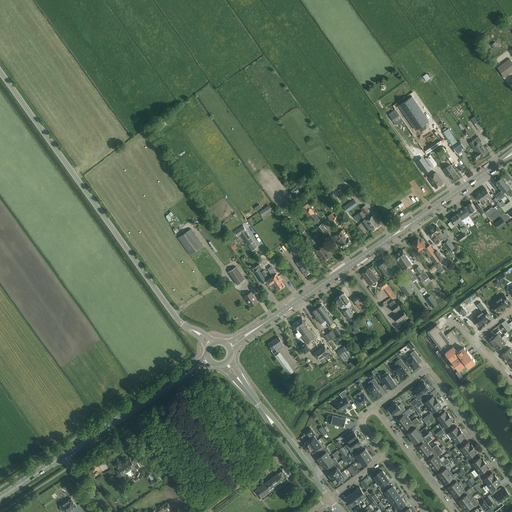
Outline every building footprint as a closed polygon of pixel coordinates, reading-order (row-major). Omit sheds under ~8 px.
[(511,61),(510,59),(497,67),(505,77),(511,72),(511,61)] [(405,101),(409,106),(415,101),(412,96),(405,101)] [(399,105),(402,110),(409,106),(405,101),(399,105)] [(409,106),(412,111),(419,106),(415,101),(409,106)] [(402,110),(405,115),(412,111),(409,106),(402,110)] [(412,111),(415,115),(422,111),(419,106),(412,111)] [(388,114),(397,126),(403,121),(395,109),(388,114)] [(405,115),(409,120),(415,115),(412,111),(405,115)] [(415,115),(419,120),(425,116),(422,111),(415,115)] [(468,126),(476,122),(472,112),(464,115),(468,126)] [(409,120),(412,125),(419,120),(415,115),(409,120)] [(419,120),(422,125),(429,121),(425,116),(419,120)] [(412,125),(415,130),(422,125),(419,120),(412,125)] [(478,121),(474,124),(479,131),(483,129),(478,121)] [(457,142),(451,132),(446,136),(452,145),(457,142)] [(479,136),(470,142),(476,152),(472,155),(475,160),(480,157),(480,158),(488,152),(480,141),(482,140),(479,136)] [(452,146),(456,151),(461,148),(463,146),(460,141),(452,146)] [(437,154),(442,161),(447,158),(441,150),(437,154)] [(423,157),(416,162),(425,174),(432,170),(423,157)] [(450,164),(443,169),(450,178),(456,174),(450,164)] [(433,185),(436,188),(443,183),(436,172),(428,178),(433,185)] [(511,195),(511,189),(510,187),(502,177),(498,180),(504,187),(503,188),(505,191),(506,190),(510,197),(511,195)] [(504,187),(498,180),(495,182),(501,190),(496,195),(498,197),(500,200),(506,195),(503,192),(505,191),(503,188),(504,187)] [(301,193),(296,187),(291,191),(295,197),(301,193)] [(486,188),(482,191),(485,194),(483,195),(486,198),(487,197),(489,200),(492,197),(486,188)] [(485,194),(482,191),(476,196),(481,202),(483,205),(486,202),(484,199),(486,198),(483,195),(485,194)] [(347,212),(358,204),(354,199),(343,207),(347,212)] [(497,206),(493,208),(495,211),(502,206),(500,202),(499,201),(495,203),(497,206)] [(308,203),(302,207),(312,221),(315,225),(320,221),(317,217),(318,217),(308,203)] [(466,212),(469,215),(471,214),(470,213),(476,209),(472,203),(466,207),(466,208),(468,210),(466,212)] [(484,212),(478,203),(474,206),(481,214),(484,212)] [(260,212),(263,217),(268,213),(273,210),(271,207),(269,205),(264,208),(260,212)] [(365,205),(361,208),(366,215),(370,212),(365,205)] [(491,206),(484,211),(488,216),(495,211),(491,206)] [(296,210),(301,217),(304,214),(299,208),(296,210)] [(457,213),(457,214),(462,221),(463,221),(465,224),(468,222),(469,224),(470,223),(471,226),(474,224),(469,215),(466,212),(468,210),(466,208),(457,214),(457,213)] [(354,216),(358,221),(366,216),(362,210),(354,216)] [(327,216),(336,228),(343,223),(337,215),(334,216),(332,213),(327,216)] [(462,221),(457,214),(451,218),(455,224),(458,222),(462,228),(461,229),(462,232),(468,228),(465,224),(463,221),(462,221)] [(364,219),(360,222),(366,231),(370,228),(372,231),(380,225),(373,215),(365,221),(364,219)] [(502,218),(494,223),(498,229),(505,224),(502,218)] [(316,228),(324,238),(329,235),(326,230),(327,230),(322,223),(316,228)] [(241,235),(246,231),(243,225),(234,231),(238,237),(241,235)] [(436,225),(432,229),(441,241),(445,237),(440,230),(436,225)] [(191,229),(178,238),(190,255),(203,246),(191,229)] [(334,236),(339,243),(343,248),(352,242),(348,237),(343,229),(334,236)] [(441,241),(432,229),(427,232),(431,237),(436,244),(441,241)] [(257,247),(246,231),(241,235),(252,251),(257,247)] [(312,235),(319,244),(324,240),(317,231),(312,235)] [(464,233),(458,237),(461,242),(467,237),(464,233)] [(287,242),(294,251),(296,249),(298,252),(300,250),(292,239),(287,242)] [(437,261),(438,260),(434,253),(432,251),(434,250),(429,245),(427,247),(422,240),(420,242),(418,239),(411,243),(417,251),(423,247),(429,254),(428,254),(435,263),(436,262),(438,261),(437,261)] [(218,250),(210,240),(208,241),(216,252),(218,250)] [(451,241),(444,246),(449,252),(455,247),(451,241)] [(332,256),(323,245),(315,250),(323,262),(332,256)] [(413,264),(406,254),(403,249),(397,253),(400,257),(400,258),(404,263),(405,262),(409,267),(409,266),(410,267),(413,264)] [(440,262),(444,260),(437,250),(434,253),(440,262)] [(400,257),(397,253),(394,256),(397,261),(404,271),(410,267),(409,266),(409,267),(405,262),(404,263),(400,258),(400,257)] [(314,269),(305,257),(297,263),(305,275),(314,269)] [(385,261),(378,266),(386,277),(394,272),(385,261)] [(436,267),(440,273),(445,269),(439,262),(435,266),(433,267),(429,270),(431,272),(435,269),(434,269),(436,267)] [(280,275),(279,276),(277,273),(274,270),(271,266),(268,269),(272,274),(281,288),(285,285),(280,279),(282,278),(280,275)] [(423,271),(419,266),(414,269),(419,275),(417,276),(422,282),(429,277),(424,271),(423,271)] [(228,272),(237,285),(245,280),(236,267),(228,272)] [(368,268),(361,274),(370,285),(371,285),(373,286),(375,286),(377,285),(378,283),(377,281),(377,280),(368,268)] [(272,276),(271,274),(265,278),(260,270),(255,273),(262,283),(267,280),(270,285),(270,284),(273,288),(275,287),(278,290),(281,288),(272,274),(273,276),(272,276)] [(397,282),(406,295),(414,290),(404,277),(397,282)] [(384,289),(391,298),(394,298),(397,296),(384,280),(383,281),(382,279),(379,281),(381,282),(378,284),(382,290),(384,289)] [(251,292),(244,296),(251,306),(258,302),(251,292)] [(340,295),(335,299),(340,307),(341,307),(343,310),(342,310),(343,311),(348,318),(353,314),(350,310),(352,308),(350,305),(352,304),(349,300),(344,293),(344,292),(343,292),(340,294),(340,295)] [(353,299),(362,311),(363,312),(367,309),(367,308),(369,306),(360,294),(353,299)] [(494,309),(496,312),(498,311),(498,312),(501,309),(502,310),(506,307),(505,307),(508,304),(506,302),(509,300),(505,294),(492,304),(496,308),(494,309)] [(430,295),(426,298),(433,308),(437,305),(430,295)] [(467,306),(473,303),(468,296),(463,300),(467,306)] [(389,304),(391,307),(394,312),(395,311),(396,313),(393,316),(398,323),(407,316),(402,309),(401,310),(400,308),(400,307),(397,303),(396,303),(394,301),(389,304)] [(478,316),(474,319),(477,323),(475,324),(477,326),(479,325),(479,326),(482,324),(483,325),(484,324),(483,324),(485,322),(486,323),(487,322),(486,321),(489,319),(487,316),(490,314),(485,309),(481,302),(480,302),(481,303),(478,305),(483,311),(477,315),(478,316)] [(322,304),(317,308),(325,319),(329,324),(333,320),(326,311),(322,304)] [(325,319),(317,308),(312,312),(320,323),(325,319)] [(317,337),(306,323),(302,318),(293,324),(298,332),(296,333),(298,336),(300,335),(307,344),(317,337)] [(337,325),(333,328),(339,336),(347,330),(341,322),(337,325)] [(350,325),(357,333),(360,331),(358,328),(354,323),(350,325)] [(464,347),(452,330),(445,335),(437,324),(429,330),(442,347),(440,348),(444,353),(445,352),(458,369),(466,363),(468,366),(475,361),(464,347)] [(331,330),(327,333),(332,339),(336,336),(331,330)] [(494,345),(502,338),(499,335),(502,333),(499,330),(489,340),(494,345)] [(502,338),(494,345),(498,349),(503,345),(505,347),(510,342),(508,340),(504,335),(502,338)] [(285,346),(283,343),(278,337),(268,343),(272,350),(275,348),(277,351),(285,346)] [(511,343),(510,342),(505,347),(507,349),(502,354),(506,358),(511,352),(511,349),(511,343)] [(310,350),(306,344),(301,348),(302,350),(301,351),(302,352),(303,351),(305,354),(310,350)] [(324,345),(314,352),(320,361),(331,353),(330,353),(326,347),(324,345)] [(343,352),(346,350),(344,347),(337,352),(339,355),(342,354),(343,352)] [(411,357),(407,360),(414,370),(415,369),(415,370),(417,368),(417,367),(420,365),(416,360),(420,357),(414,351),(409,354),(411,357)] [(280,352),(275,356),(284,368),(289,365),(280,352)] [(400,359),(396,362),(399,367),(394,370),(399,376),(398,377),(400,380),(401,379),(408,374),(403,369),(406,367),(400,359)] [(380,373),(376,376),(382,385),(386,383),(389,388),(393,386),(395,385),(395,384),(396,384),(389,374),(383,377),(380,373)] [(375,395),(377,394),(379,392),(376,387),(379,385),(374,378),(368,382),(370,385),(367,387),(373,397),(375,395)] [(424,382),(414,389),(417,393),(415,395),(419,400),(425,396),(423,393),(429,388),(427,384),(426,385),(424,382)] [(339,393),(343,399),(335,404),(340,411),(350,404),(349,401),(352,399),(345,390),(339,393)] [(355,399),(360,406),(368,400),(364,393),(363,393),(362,391),(357,395),(358,397),(355,399)] [(425,402),(428,407),(438,400),(436,397),(435,398),(433,395),(428,400),(426,397),(420,401),(423,404),(425,402)] [(432,416),(437,412),(435,410),(441,405),(439,403),(440,403),(438,400),(428,407),(431,410),(429,411),(431,413),(430,413),(432,416)] [(398,406),(396,403),(395,403),(394,402),(391,405),(392,405),(388,409),(389,411),(388,411),(391,414),(392,414),(397,410),(400,413),(405,409),(401,403),(398,406)] [(409,408),(402,413),(404,415),(397,421),(400,425),(399,426),(400,426),(409,418),(407,416),(412,412),(411,410),(409,408)] [(447,413),(445,411),(439,415),(437,412),(432,416),(434,419),(437,417),(440,422),(449,415),(447,413)] [(425,422),(428,420),(432,416),(430,413),(423,419),(425,422)] [(332,415),(330,424),(343,427),(345,419),(332,415)] [(451,418),(449,415),(440,422),(438,424),(442,429),(444,432),(449,428),(447,425),(453,421),(451,418)] [(409,418),(400,426),(400,425),(404,430),(411,424),(413,427),(413,426),(417,423),(419,421),(416,418),(411,421),(409,418)] [(413,426),(414,429),(407,434),(409,436),(409,437),(410,439),(420,432),(416,427),(419,425),(417,423),(413,426)] [(449,428),(444,432),(446,434),(448,433),(452,438),(461,431),(459,428),(459,429),(457,426),(451,431),(449,428)] [(311,428),(304,433),(309,439),(305,441),(306,443),(305,444),(307,446),(308,446),(309,447),(318,440),(314,435),(315,434),(311,428)] [(461,431),(452,438),(456,443),(454,444),(456,447),(461,443),(459,441),(464,436),(463,434),(463,433),(461,431)] [(346,437),(350,442),(357,437),(354,432),(346,437)] [(410,439),(412,441),(414,443),(423,436),(420,432),(410,439)] [(421,452),(420,452),(420,453),(430,445),(428,442),(432,438),(430,435),(425,438),(423,440),(425,442),(417,448),(421,452)] [(351,446),(348,447),(351,452),(358,448),(356,445),(361,442),(357,437),(350,442),(349,442),(351,446)] [(318,440),(309,447),(310,448),(309,449),(311,451),(312,451),(313,452),(317,449),(319,451),(326,447),(323,444),(322,444),(319,439),(318,440)] [(463,446),(461,443),(456,447),(458,450),(459,449),(462,454),(464,453),(473,446),(471,444),(470,444),(469,442),(463,446)] [(424,456),(431,451),(433,453),(440,448),(437,444),(432,448),(430,445),(420,453),(421,452),(424,456)] [(475,449),(473,446),(464,453),(468,458),(465,460),(468,463),(473,459),(471,456),(476,452),(474,449),(475,449)] [(320,461),(321,463),(330,456),(328,453),(330,452),(327,447),(321,452),(323,454),(317,458),(318,459),(317,459),(319,462),(320,461)] [(427,461),(431,465),(435,462),(440,459),(438,456),(443,452),(440,448),(433,453),(435,455),(427,461)] [(355,459),(357,457),(359,460),(369,454),(365,449),(360,452),(358,450),(352,454),(355,459)] [(369,454),(359,460),(363,465),(372,459),(369,454)] [(150,456),(147,458),(143,461),(150,471),(154,469),(151,465),(154,463),(150,456)] [(330,456),(321,463),(322,465),(321,465),(323,468),(324,467),(324,468),(330,464),(332,466),(338,462),(334,457),(332,459),(330,456)] [(445,459),(443,456),(440,459),(435,462),(431,465),(434,470),(442,464),(443,467),(448,463),(450,462),(447,458),(445,459)] [(468,463),(470,465),(472,464),(475,468),(485,462),(483,459),(482,459),(480,457),(475,461),(473,459),(468,463)] [(120,476),(135,466),(136,469),(140,467),(135,459),(132,462),(130,460),(124,463),(125,464),(118,468),(119,469),(116,471),(120,476)] [(477,475),(479,478),(484,474),(482,471),(488,467),(486,465),(487,464),(485,462),(475,468),(474,469),(478,475),(477,475)] [(329,477),(331,480),(341,473),(339,469),(342,468),(338,463),(332,467),(334,470),(328,474),(330,476),(329,477)] [(448,463),(443,467),(445,469),(438,474),(439,477),(441,479),(450,472),(447,467),(450,465),(448,463)] [(266,482),(260,487),(266,494),(272,489),(288,477),(282,470),(266,482)] [(374,476),(378,481),(386,475),(382,470),(374,476)] [(156,472),(152,474),(154,477),(156,480),(152,483),(154,486),(158,483),(162,481),(159,476),(156,472)] [(445,483),(452,478),(454,480),(456,478),(454,476),(450,472),(441,479),(443,481),(445,483)] [(484,474),(479,478),(481,481),(484,479),(487,484),(497,477),(494,474),(494,475),(492,472),(487,477),(484,474)] [(341,473),(331,480),(334,483),(335,482),(336,484),(342,480),(342,481),(348,477),(346,474),(344,476),(341,473)] [(389,480),(386,475),(378,481),(376,482),(380,487),(378,488),(380,491),(386,487),(384,484),(389,480)] [(499,480),(497,477),(487,484),(486,485),(490,490),(489,490),(491,493),(496,489),(494,487),(500,482),(498,480),(499,480)] [(296,480),(293,482),(295,484),(296,486),(298,489),(301,491),(302,493),(307,489),(306,487),(304,485),(302,482),(300,480),(299,478),(298,478),(296,480)] [(448,488),(451,492),(460,485),(462,484),(460,481),(458,482),(457,481),(456,478),(454,480),(455,482),(448,488)] [(387,489),(386,487),(380,491),(382,493),(383,492),(387,497),(388,496),(395,491),(396,491),(397,490),(393,485),(387,489)] [(462,491),(464,493),(466,492),(464,489),(464,490),(460,485),(451,492),(453,494),(455,496),(462,491)] [(365,495),(359,487),(355,490),(361,498),(365,495)] [(497,490),(492,494),(496,500),(498,498),(501,502),(510,495),(505,488),(499,492),(497,490)] [(351,494),(351,493),(351,494),(357,502),(361,498),(355,490),(354,491),(355,491),(351,494)] [(469,492),(468,490),(466,492),(464,493),(465,495),(458,501),(461,505),(468,500),(471,498),(467,494),(469,492)] [(58,497),(58,498),(64,495),(61,491),(52,496),(54,500),(58,497)] [(388,496),(387,497),(386,498),(389,502),(391,500),(398,495),(396,491),(395,491),(388,496)] [(346,497),(352,505),(357,502),(351,494),(346,497)] [(374,499),(370,494),(366,497),(370,502),(374,499)] [(401,499),(398,495),(391,500),(394,504),(401,499)] [(468,500),(461,505),(465,510),(472,504),(474,507),(479,502),(477,499),(476,500),(473,496),(471,498),(468,500)] [(392,505),(396,510),(395,511),(398,511),(402,510),(400,507),(405,503),(402,498),(401,499),(394,504),(392,505)] [(67,511),(72,509),(76,506),(72,500),(71,499),(61,506),(61,505),(61,506),(62,508),(60,509),(62,511),(64,511),(65,511),(64,511),(67,511)] [(484,500),(479,503),(484,509),(489,506),(484,500)] [(150,511),(175,511),(168,503),(157,511),(155,511),(154,510),(150,511)]
